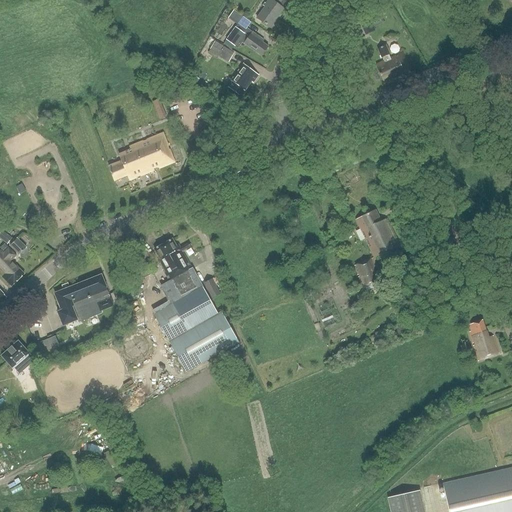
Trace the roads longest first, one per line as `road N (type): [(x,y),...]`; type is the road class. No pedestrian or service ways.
road 1 (tertiary): [(0,320),(89,242),(264,154),(281,131)]
road 2 (unclassified): [(511,334),(375,102)]
road 3 (tertiary): [(375,102),(511,41)]
road 4 (residential): [(281,131),(275,90),(285,60),(331,0)]
